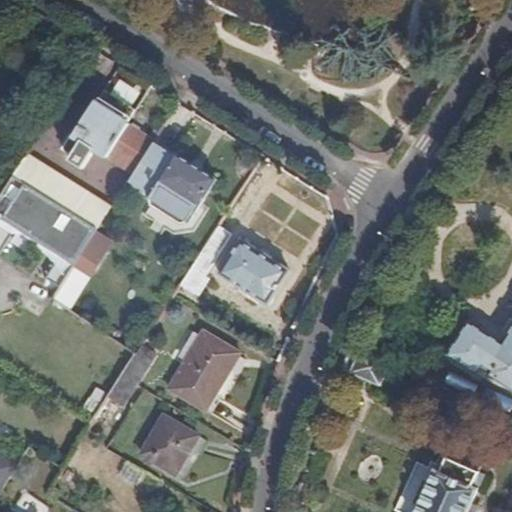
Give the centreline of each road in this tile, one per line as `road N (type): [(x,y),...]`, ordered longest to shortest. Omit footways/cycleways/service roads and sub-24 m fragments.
road 1 (residential): [(392,204),(71,0)]
road 2 (residential): [(269,511),(317,356),(392,204)]
road 3 (residential): [(392,204),(511,25)]
